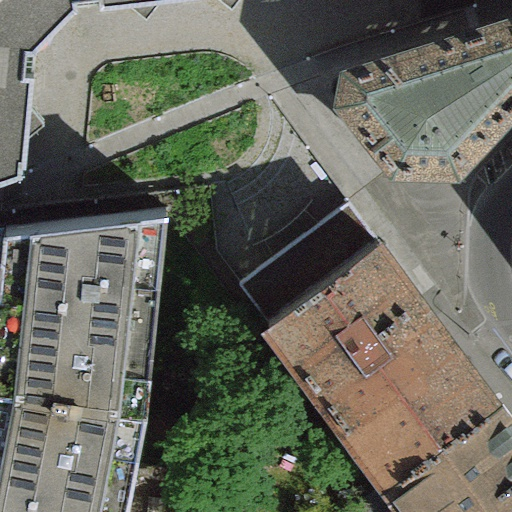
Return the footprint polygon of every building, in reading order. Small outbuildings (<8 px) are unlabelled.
[(0,0),(0,179),(27,171),(39,44),(57,26),(30,0),(0,0)] [(30,0),(57,26),(76,7),(138,0),(30,0)] [(511,20),(350,69),(344,98),(398,165),(460,167),(511,110),(511,20)] [(243,281),(272,320),(380,239),(350,201),(243,281)] [(7,228),(0,308),(0,383),(147,406),(170,204),(7,228)] [(272,320),(389,478),(499,397),(380,239),(272,320)] [(0,383),(0,511),(126,511),(147,406),(0,383)] [(511,511),(511,415),(499,397),(389,478),(414,511),(511,511)]
